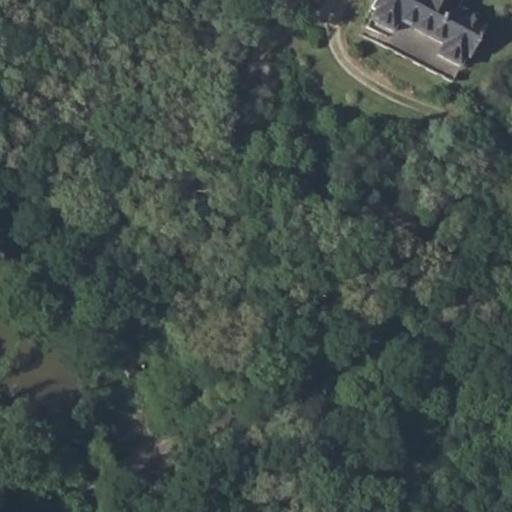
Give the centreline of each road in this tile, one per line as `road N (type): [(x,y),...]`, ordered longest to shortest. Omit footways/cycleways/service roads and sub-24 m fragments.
road 1 (track): [(511,338),(374,356),(274,414),(16,511)]
road 2 (track): [(511,127),(435,110),(356,75),(338,53),(333,0)]
